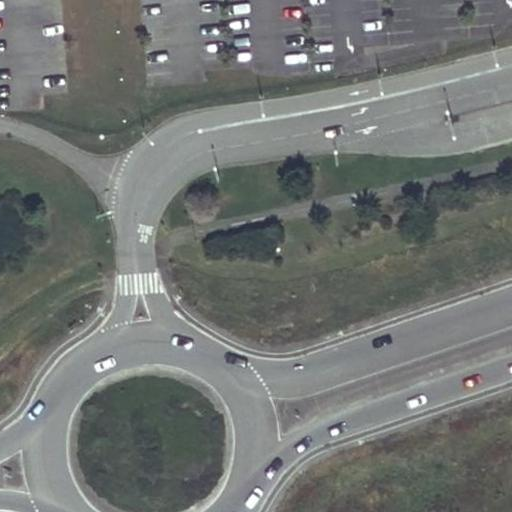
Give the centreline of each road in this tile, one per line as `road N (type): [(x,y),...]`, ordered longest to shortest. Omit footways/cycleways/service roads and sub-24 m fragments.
road 1 (tertiary): [(511,46),(162,135),(137,161),(135,224)]
road 2 (tertiary): [(135,224),(150,193),(197,155),(511,88)]
road 3 (secondary): [(251,484),(286,448),(318,430),(511,365)]
road 4 (secondary): [(511,308),(317,375),(232,378)]
road 5 (track): [(0,358),(60,307),(109,284)]
